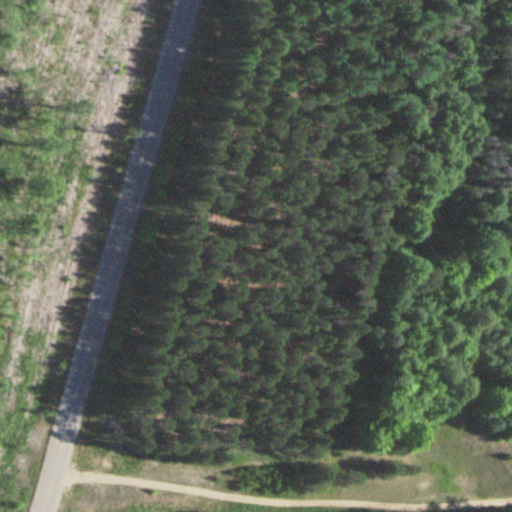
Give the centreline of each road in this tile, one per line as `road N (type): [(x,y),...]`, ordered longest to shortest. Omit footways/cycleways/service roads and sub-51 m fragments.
road 1 (residential): [(46,511),(191,0)]
road 2 (track): [(384,511),(511,501)]
